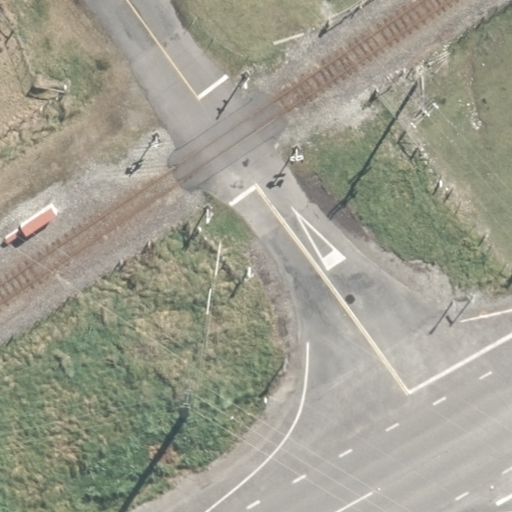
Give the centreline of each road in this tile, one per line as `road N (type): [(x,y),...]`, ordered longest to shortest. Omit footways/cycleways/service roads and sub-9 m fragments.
road 1 (residential): [(132,0),(448,448)]
road 2 (primary): [(448,448),(336,511)]
